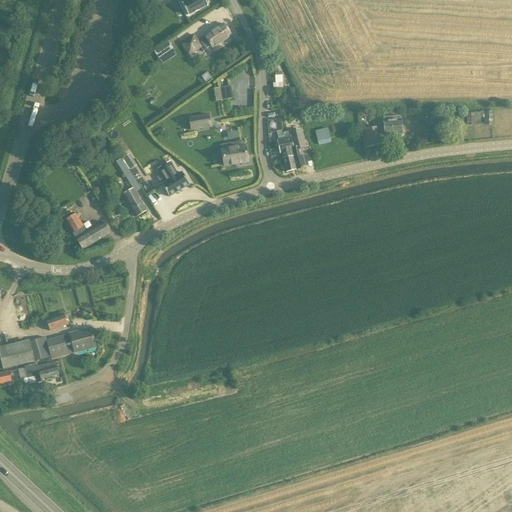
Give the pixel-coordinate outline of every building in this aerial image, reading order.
[(189,19),(210,5),(210,3),(208,0),(207,0),(206,0),(205,0),(197,0),(191,4),(189,0),(178,0),(184,7),(182,8),(189,19)] [(206,49),(210,46),(212,48),(231,36),(223,24),(199,40),(201,42),(200,43),(194,34),(180,43),(188,57),(200,49),(202,52),(206,49)] [(160,58),(173,49),(169,42),(155,51),(160,58)] [(275,83),(273,83),(273,88),(283,88),(283,83),(282,83),(282,75),(274,75),(275,83)] [(223,100),(233,99),(231,86),(221,88),(223,100)] [(488,111),(484,112),(479,111),(480,112),(466,113),(466,125),(475,125),(475,124),(480,124),(480,118),(484,118),(485,126),(492,126),(488,111)] [(191,130),(211,127),(209,115),(189,118),(191,130)] [(401,134),(400,120),(399,116),(383,118),(384,135),(401,134)] [(361,129),(365,147),(380,144),(376,127),(361,129)] [(327,128),(315,131),(318,145),(331,142),(327,128)] [(291,148),(297,169),(305,167),(301,150),(306,148),(302,130),(290,133),(290,132),(282,133),(281,132),(277,133),(279,141),(283,139),(291,138),(294,147),(291,148)] [(286,171),(297,169),(291,148),(294,147),(291,138),(283,139),(279,141),(277,141),(280,153),(281,153),(283,158),(282,158),(286,171)] [(243,142),(223,145),(224,150),(222,151),(224,166),(249,162),(246,146),(244,147),(243,142)] [(129,154),(123,158),(129,167),(135,162),(129,154)] [(73,171),(76,169),(67,155),(62,159),(69,170),(71,168),(73,171)] [(122,195),(136,217),(146,211),(135,192),(141,189),(121,159),(116,162),(133,189),(122,195)] [(181,172),(177,175),(169,162),(157,169),(165,182),(161,185),(168,197),(189,185),(181,172)] [(76,240),(77,239),(83,250),(109,234),(103,223),(86,233),(76,214),(65,220),(76,240)] [(64,327),(68,325),(63,314),(46,320),(49,331),(64,327)] [(90,328),(62,336),(67,355),(95,347),(90,328)] [(62,336),(46,341),(51,358),(51,359),(64,356),(67,355),(62,336)] [(30,342),(34,361),(34,362),(51,358),(46,341),(46,338),(29,342),(30,342)] [(59,377),(56,367),(54,362),(37,366),(37,364),(24,367),(27,378),(35,377),(37,383),(41,382),(42,382),(59,377)] [(9,371),(0,372),(0,384),(12,382),(9,371)]
